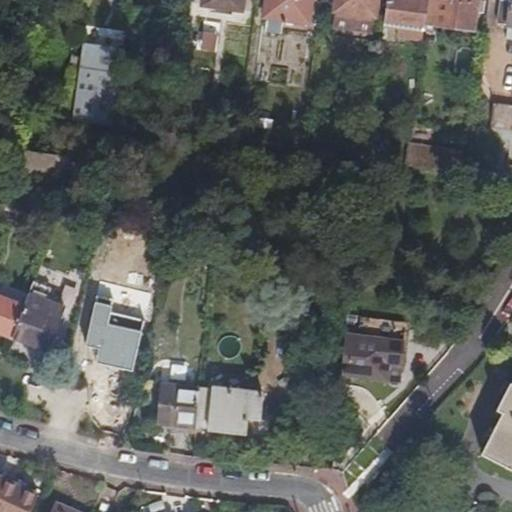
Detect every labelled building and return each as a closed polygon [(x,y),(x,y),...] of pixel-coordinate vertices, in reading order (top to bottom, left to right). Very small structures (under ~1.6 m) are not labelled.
[(241,11),(242,0),(202,0),(201,5),(241,11)] [(309,24),(312,0),(266,0),(264,18),(268,18),(284,21),(309,24)] [(374,16),(376,0),(336,0),(335,10),(374,16)] [(424,26),(427,0),(387,0),(384,20),(424,26)] [(474,33),(479,0),(427,0),(424,26),(423,32),(435,34),(436,27),(474,33)] [(511,0),(509,0),(510,1),(503,0),(497,0),(494,24),(507,26),(505,40),(511,41),(511,0)] [(140,39),(144,9),(128,7),(124,37),(140,39)] [(372,31),(374,16),(335,10),(333,25),(372,31)] [(283,34),(284,21),(268,18),(266,32),(283,34)] [(207,31),(201,49),(215,54),(221,36),(207,31)] [(119,77),(122,50),(83,45),(79,71),(119,77)] [(112,127),(119,77),(79,71),(72,121),(112,127)] [(511,131),(511,106),(491,104),(488,129),(511,131)] [(428,149),(431,130),(409,127),(406,146),(428,149)] [(365,162),(367,145),(368,137),(351,135),(347,159),(365,162)] [(398,166),(400,150),(367,145),(365,162),(398,166)] [(458,175),(461,154),(428,149),(406,146),(403,167),(458,175)] [(49,173),(52,157),(7,150),(4,167),(49,173)] [(511,152),(497,152),(496,173),(511,173),(511,152)] [(243,243),(244,231),(225,228),(223,240),(243,243)] [(49,351),(64,308),(45,302),(50,288),(33,282),(24,306),(13,338),(49,351)] [(0,333),(13,338),(24,306),(0,297),(0,333)] [(448,325),(449,313),(431,311),(429,323),(448,325)] [(134,372),(143,334),(121,328),(123,318),(109,314),(104,335),(89,331),(83,356),(98,359),(97,363),(134,372)] [(397,382),(401,342),(386,340),(387,326),(346,321),(340,375),(397,382)] [(196,429),(200,388),(161,384),(157,425),(196,429)] [(265,420),(268,392),(213,387),(213,389),(200,388),(196,429),(245,434),(247,418),(265,420)] [(511,466),(511,393),(483,451),(511,466)] [(0,511),(21,511),(31,492),(0,477),(0,511)]
